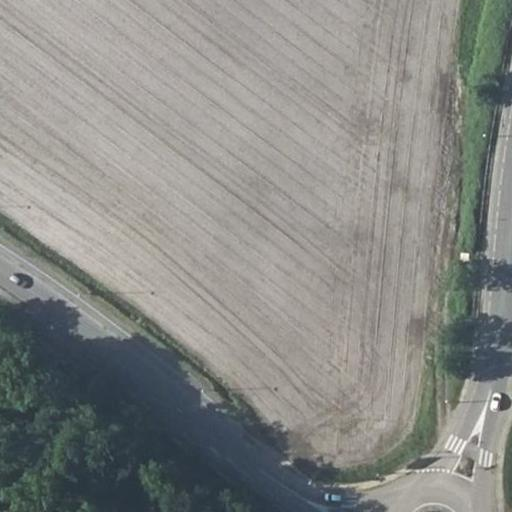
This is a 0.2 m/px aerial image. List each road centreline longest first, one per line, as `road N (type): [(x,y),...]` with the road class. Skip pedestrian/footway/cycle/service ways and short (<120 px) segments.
road 1 (unclassified): [(0,274),(293,490),(336,511)]
road 2 (tertiary): [(446,491),(493,387),(511,231)]
